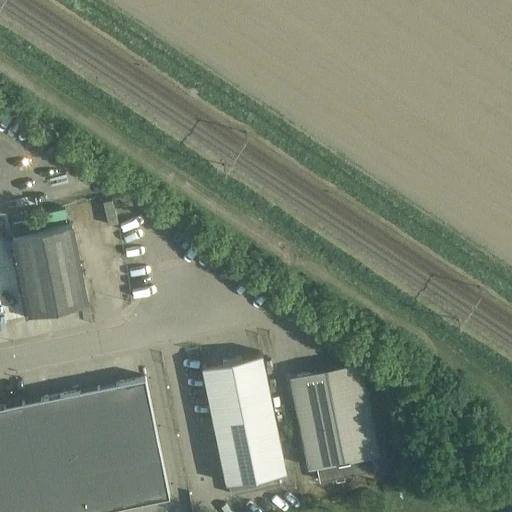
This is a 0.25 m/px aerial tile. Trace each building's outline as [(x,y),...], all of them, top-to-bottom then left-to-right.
[(89,192),(101,182),(85,165),(73,175),(89,192)] [(0,204),(21,202),(19,190),(0,192),(0,204)] [(101,209),(118,207),(116,192),(99,194),(101,209)] [(72,223),(38,230),(36,218),(11,223),(13,235),(25,294),(21,295),(26,318),(44,314),(43,311),(88,301),(72,223)] [(227,482),(229,482),(231,493),(280,483),(278,472),(286,470),(262,352),(202,364),(227,482)] [(372,454),(380,452),(361,360),(290,374),(309,466),(317,465),(320,480),(375,469),(372,454)] [(145,375),(24,400),(0,405),(0,511),(86,511),(170,495),(145,375)]
